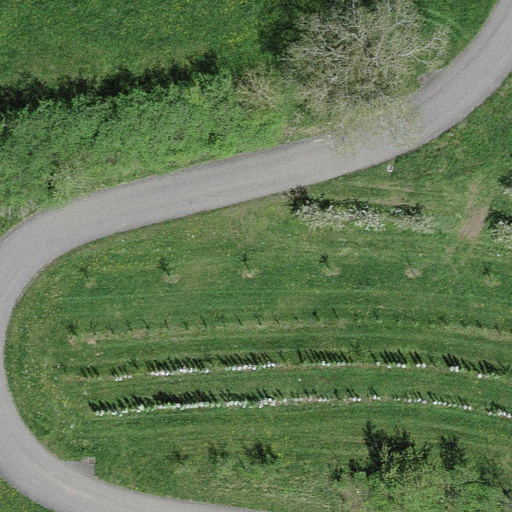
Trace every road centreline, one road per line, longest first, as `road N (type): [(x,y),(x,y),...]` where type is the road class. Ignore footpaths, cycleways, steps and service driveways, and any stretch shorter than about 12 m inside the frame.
road 1 (unclassified): [(0,278),(21,251),(84,215),(316,164),(404,130),(488,67),(511,30)]
road 2 (unclassified): [(141,511),(49,482),(0,431)]
